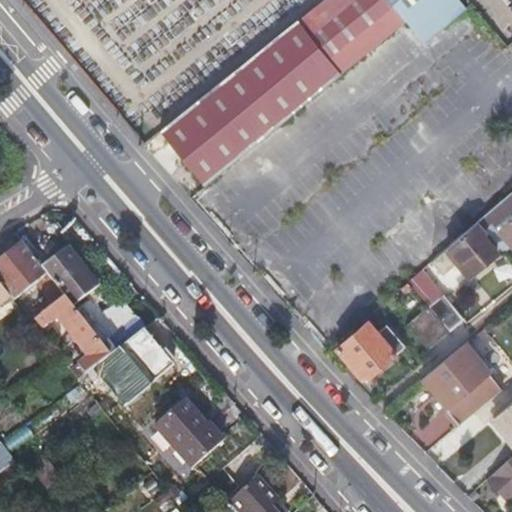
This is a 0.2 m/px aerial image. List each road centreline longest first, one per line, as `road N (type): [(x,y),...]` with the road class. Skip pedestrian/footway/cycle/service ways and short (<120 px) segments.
road 1 (secondary): [(408,511),(229,323),(93,161)]
road 2 (unknown): [(284,380),(344,306),(349,288),(317,250),(320,223),(511,77)]
road 3 (secondary): [(93,161),(0,47)]
